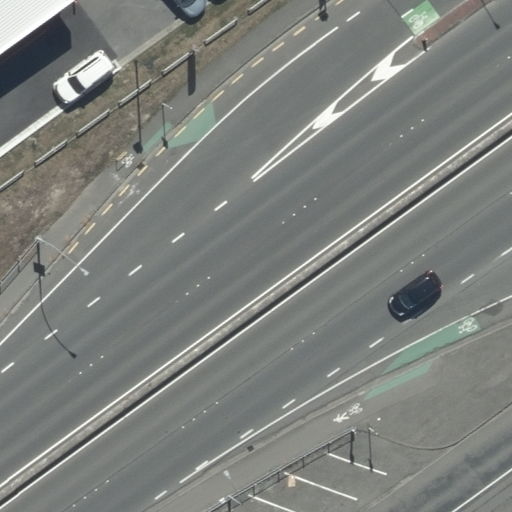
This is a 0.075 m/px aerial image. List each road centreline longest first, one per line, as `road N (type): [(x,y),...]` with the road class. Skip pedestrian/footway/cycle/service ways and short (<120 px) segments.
road 1 (primary): [(87,367),(511,56)]
road 2 (secondary): [(87,367),(227,158),(406,0)]
road 3 (primary): [(511,196),(281,360)]
road 4 (primary): [(281,360),(70,511)]
road 5 (primary): [(511,265),(281,360)]
